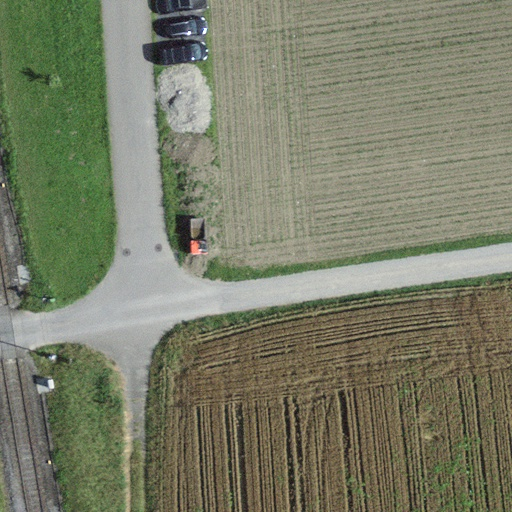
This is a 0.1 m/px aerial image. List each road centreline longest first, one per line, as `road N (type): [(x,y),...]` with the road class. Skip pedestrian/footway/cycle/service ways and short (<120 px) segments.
road 1 (track): [(137,307),(511,259)]
road 2 (residential): [(125,0),(147,253),(137,307)]
road 3 (track): [(137,307),(142,511)]
road 4 (unclassified): [(137,307),(0,333)]
